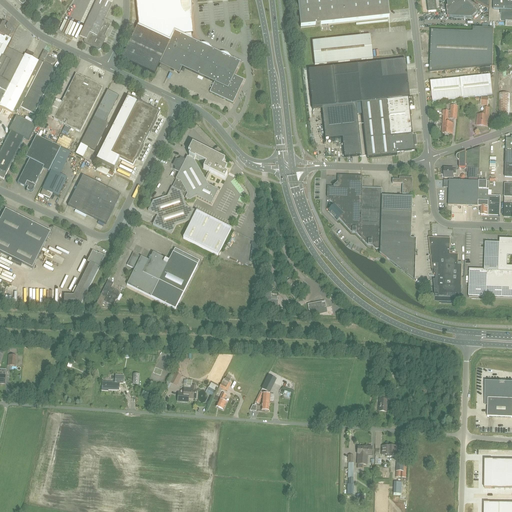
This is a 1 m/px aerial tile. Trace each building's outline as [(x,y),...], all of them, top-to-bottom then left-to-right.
[(108,29),(110,25),(111,23),(111,22),(105,19),(109,11),(112,4),(104,0),(97,0),(80,37),(84,39),(83,41),(84,43),(99,50),(101,49),(106,38),(105,36),(103,35),(106,28),(108,29)] [(136,0),(139,25),(138,26),(170,41),(175,31),(192,40),(192,39),(191,34),(193,34),(190,6),(191,6),(191,5),(191,4),(191,3),(190,2),(189,0),(136,0)] [(297,0),(301,28),(315,27),(321,26),(320,24),(387,17),(385,4),(388,4),(387,0),(297,0)] [(427,1),(429,12),(436,12),(435,0),(427,1)] [(478,13),(466,0),(446,0),(449,18),(454,18),(472,19),(478,13)] [(473,0),(476,1),(490,9),(490,0),(473,0)] [(511,0),(493,0),(493,9),(502,10),(501,20),(511,20),(511,0)] [(0,28),(0,35),(2,36),(3,35),(5,37),(9,39),(11,33),(12,30),(11,27),(8,26),(9,25),(5,23),(4,24),(3,23),(0,29),(0,28)] [(240,62),(192,40),(175,31),(170,41),(138,26),(137,26),(134,33),(122,59),(154,74),(159,64),(160,65),(179,74),(182,67),(214,82),(210,92),(233,103),(244,80),(234,75),(240,62)] [(493,29),(473,28),(473,32),(432,31),(430,72),(492,65),(493,29)] [(0,62),(7,49),(11,40),(9,39),(5,37),(4,38),(0,35),(0,62)] [(315,66),(373,59),(373,57),(372,52),(370,35),(359,37),(312,42),(315,66)] [(0,104),(0,105),(0,104),(0,107),(17,116),(21,108),(47,55),(48,53),(44,50),(38,61),(32,58),(31,56),(33,53),(27,50),(24,58),(7,49),(0,62),(0,104)] [(47,55),(21,108),(34,115),(57,70),(50,66),(51,64),(52,64),(53,64),(54,64),(54,63),(55,62),(55,61),(55,60),(54,59),(53,59),(47,55)] [(409,98),(405,60),(309,70),(313,108),(322,107),(325,140),(342,138),(344,158),(347,157),(358,156),(362,156),(356,104),(361,103),(368,158),(371,158),(392,156),(397,155),(397,153),(398,152),(409,151),(414,151),(413,144),(416,143),(415,139),(413,140),(409,98)] [(54,119),(80,133),(103,88),(76,75),(54,119)] [(493,95),(491,75),(431,82),(433,102),(493,95)] [(94,117),(81,144),(88,148),(95,151),(108,124),(106,123),(119,96),(108,91),(94,117)] [(499,118),(510,119),(510,94),(499,94),(499,118)] [(489,98),(481,97),(480,105),(488,106),(489,98)] [(128,99),(96,161),(114,170),(119,159),(133,166),(160,112),(138,101),(136,103),(128,99)] [(453,123),(451,123),(448,123),(448,119),(456,119),(458,106),(451,106),(451,112),(443,111),(443,114),(444,114),(442,133),(452,134),(453,123)] [(484,115),(478,114),(477,125),(487,127),(489,108),(485,107),(484,115)] [(0,156),(0,180),(4,182),(23,140),(29,142),(35,127),(16,118),(10,133),(0,156)] [(29,160),(17,183),(25,187),(25,186),(28,188),(27,191),(29,192),(30,192),(31,192),(32,192),(33,192),(33,191),(34,191),(34,189),(36,186),(35,186),(44,167),(50,170),(60,149),(36,137),(26,158),(29,160)] [(172,187),(167,197),(161,199),(154,201),(153,202),(148,211),(150,212),(157,216),(153,225),(162,230),(171,235),(176,225),(191,221),(191,220),(192,221),(183,239),(218,256),(231,229),(196,212),(196,213),(195,212),(195,211),(186,206),(183,197),(187,196),(185,199),(190,201),(196,197),(211,205),(219,191),(209,186),(206,182),(211,173),(224,180),(225,177),(227,174),(224,172),(227,168),(222,165),(225,160),(192,144),(188,152),(190,153),(188,157),(187,157),(176,180),(172,188),(172,187)] [(459,161),(460,161),(459,168),(467,168),(466,172),(469,173),(469,179),(479,179),(480,147),(460,154),(460,155),(459,155),(458,155),(457,156),(457,157),(456,158),(456,159),(457,159),(458,161),(459,161)] [(453,174),(456,174),(456,170),(442,169),(441,175),(444,175),(444,178),(451,178),(451,180),(453,180),(453,178),(453,174)] [(58,197),(67,178),(51,171),(40,194),(50,198),(52,194),(58,197)] [(328,187),(327,197),(329,200),(334,205),(328,211),(330,213),(337,220),(339,218),(352,232),(356,233),(367,245),(368,245),(372,245),(373,246),(375,249),(380,249),(382,196),(382,189),(362,188),(362,178),(362,176),(344,175),(338,175),(337,183),(333,187),(328,187)] [(106,225),(121,195),(83,176),(68,206),(81,213),(106,225)] [(411,194),(412,177),(402,177),(402,179),(392,179),(392,183),(402,184),(402,194),(411,194)] [(448,206),(478,207),(479,181),(444,180),(443,188),(449,188),(448,206)] [(481,216),(488,216),(489,196),(489,190),(487,190),(487,181),(479,181),(478,207),(481,207),(481,216)] [(379,254),(389,262),(404,273),(414,281),(414,279),(415,239),(410,239),(412,197),(401,197),(385,197),(382,196),(380,249),(379,254)] [(500,216),(500,212),(501,196),(489,196),(488,216),(500,216)] [(0,252),(32,268),(51,232),(6,210),(0,220),(0,252)] [(458,264),(458,254),(450,254),(451,238),(429,238),(432,272),(434,272),(434,275),(436,275),(435,280),(433,280),(435,296),(461,297),(462,265),(458,264)] [(511,241),(503,241),(503,244),(486,243),(485,271),(469,270),(468,296),(511,297),(511,241)] [(101,256),(93,252),(87,262),(90,263),(74,295),(64,295),(64,306),(80,307),(105,257),(102,256),(101,256)] [(135,269),(127,285),(176,310),(198,265),(173,253),(169,261),(153,253),(149,261),(133,253),(127,265),(135,269)] [(294,281),(290,280),(286,282),(285,287),(288,291),(292,291),(296,289),(297,285),(294,281)] [(108,281),(96,305),(101,307),(104,302),(113,306),(116,301),(120,293),(111,288),(113,284),(108,281)] [(271,300),(271,293),(265,293),(265,300),(264,300),(263,310),(267,310),(278,310),(278,301),(271,300)] [(309,311),(312,310),(324,308),(326,308),(325,301),(307,305),(309,311)] [(17,356),(9,356),(8,366),(16,366),(17,356)] [(175,367),(172,373),(181,377),(181,376),(178,374),(179,373),(178,373),(179,369),(175,367)] [(181,377),(172,373),(168,381),(176,386),(181,377)] [(118,391),(119,384),(123,384),(123,376),(115,375),(115,383),(102,382),(102,391),(108,392),(108,390),(118,391)] [(268,375),(261,389),(269,392),(275,379),(268,375)] [(225,380),(223,379),(216,394),(219,395),(222,390),(224,391),(230,380),(226,378),(225,380)] [(488,404),(487,417),(511,418),(511,383),(486,382),(485,404),(488,404)] [(211,383),(208,388),(215,392),(218,387),(211,383)] [(185,389),(184,394),(178,393),(177,403),(188,404),(189,398),(196,399),(196,390),(196,386),(192,386),(192,390),(185,389)] [(216,407),(223,410),(227,403),(224,401),(227,395),(223,393),(216,407)] [(275,395),(264,394),(260,393),(255,403),(258,404),(261,398),(263,398),(263,402),(262,402),(262,410),(269,411),(270,401),(274,401),(275,395)] [(379,411),(386,412),(387,403),(390,404),(391,397),(386,397),(385,400),(380,399),(379,411)] [(382,447),(381,455),(386,456),(386,457),(396,458),(397,446),(392,446),(392,445),(387,445),(387,446),(386,446),(386,447),(382,447)] [(357,447),(356,451),(357,451),(357,454),(358,454),(357,465),(357,468),(363,469),(363,465),(367,465),(367,455),(368,455),(368,456),(372,456),(373,452),(372,452),(372,448),(368,447),(368,448),(361,448),(361,447),(357,447)] [(511,460),(485,460),(484,489),(511,489),(511,460)] [(403,463),(396,463),(396,478),(400,478),(400,472),(401,472),(401,478),(406,478),(406,464),(403,464),(403,463)] [(511,511),(511,503),(484,503),(484,511),(511,511)]
